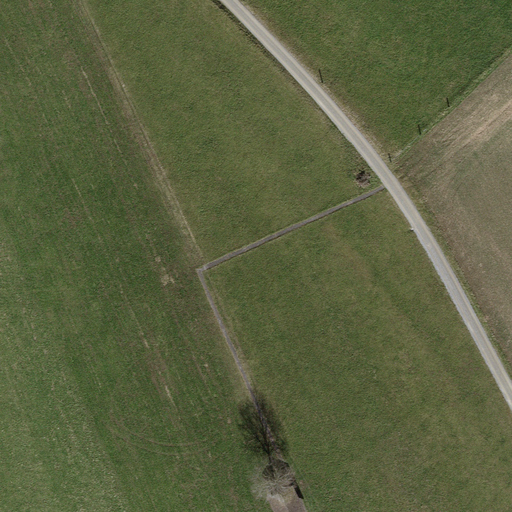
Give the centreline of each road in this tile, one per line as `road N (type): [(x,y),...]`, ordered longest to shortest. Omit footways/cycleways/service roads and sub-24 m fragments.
road 1 (track): [(228,0),(401,195),(511,405)]
road 2 (track): [(77,0),(199,270)]
